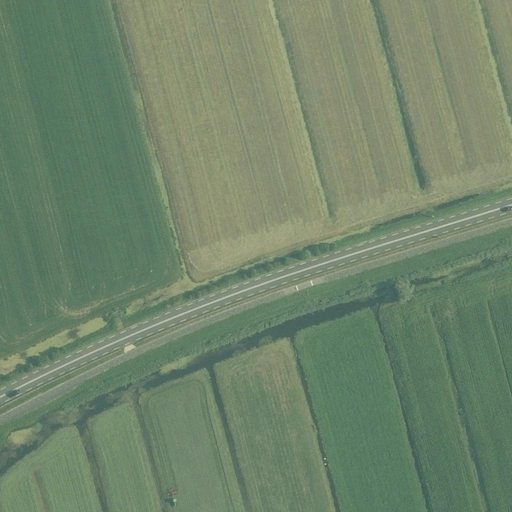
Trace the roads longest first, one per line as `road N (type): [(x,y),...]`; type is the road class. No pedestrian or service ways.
road 1 (unclassified): [(0,420),(202,323),(511,222)]
road 2 (primary): [(0,398),(243,291),(511,205)]
road 3 (track): [(125,338),(14,0)]
